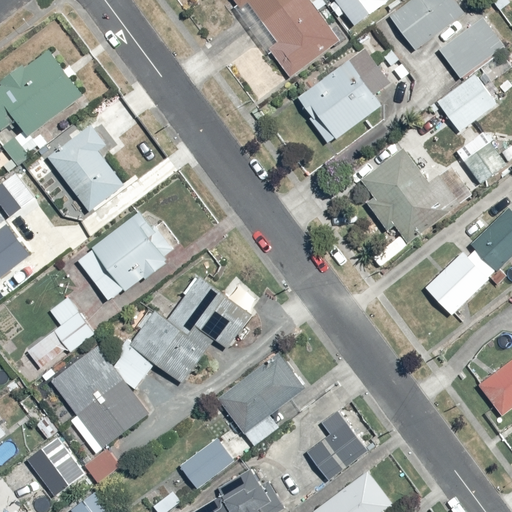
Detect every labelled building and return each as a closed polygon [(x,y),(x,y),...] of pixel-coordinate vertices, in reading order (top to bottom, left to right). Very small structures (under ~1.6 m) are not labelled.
[(310,0),(235,0),(242,9),(249,3),(278,43),(270,49),(291,78),(341,42),(310,0)] [(334,0),(356,27),(391,0),(334,0)] [(455,0),(413,0),(390,17),(416,51),(466,14),(455,0)] [(505,45),(485,17),(441,49),(462,77),(505,45)] [(53,47),(0,86),(0,123),(5,130),(21,118),(33,135),(88,94),(53,47)] [(350,62),(300,99),(316,121),(320,118),(338,142),(384,107),(350,62)] [(498,104),(476,74),(439,102),(461,131),(498,104)] [(94,124),(51,156),(92,211),(128,184),(102,150),(110,144),(94,124)] [(508,165),(494,142),(466,160),(481,183),(508,165)] [(431,183),(404,148),(361,180),(375,198),(367,204),(389,232),(396,226),(410,244),(474,196),(452,168),(431,183)] [(144,207),(94,247),(129,291),(148,277),(149,279),(173,261),(168,255),(177,249),(144,207)] [(511,210),(510,208),(473,245),(499,272),(511,259),(511,210)] [(10,222),(0,229),(0,279),(34,253),(10,222)] [(465,252),(427,289),(453,316),(491,279),(465,252)] [(256,314),(203,275),(171,319),(158,310),(133,343),(186,382),(218,339),(231,349),(256,314)] [(63,325),(28,349),(41,368),(70,348),(72,351),(97,333),(69,296),(51,309),(63,325)] [(54,381),(106,449),(153,413),(102,345),(54,381)] [(309,388),(282,351),(221,397),(248,433),(309,388)] [(511,359),(479,385),(503,416),(511,409),(511,359)] [(310,451),(332,479),(371,448),(340,409),(324,422),(333,433),(310,451)] [(49,415),(38,423),(48,438),(59,430),(49,415)] [(237,460),(219,437),(182,465),(199,488),(237,460)] [(122,466),(109,448),(87,464),(100,482),(122,466)] [(24,464),(4,479),(14,492),(34,477),(24,464)] [(263,484),(254,468),(221,486),(227,496),(198,511),(281,511),(289,508),(272,479),(263,484)] [(388,511),(398,505),(371,470),(314,511),(388,511)] [(168,511),(183,501),(166,479),(146,495),(159,511),(168,511)] [(112,511),(98,491),(73,508),(75,511),(112,511)]
